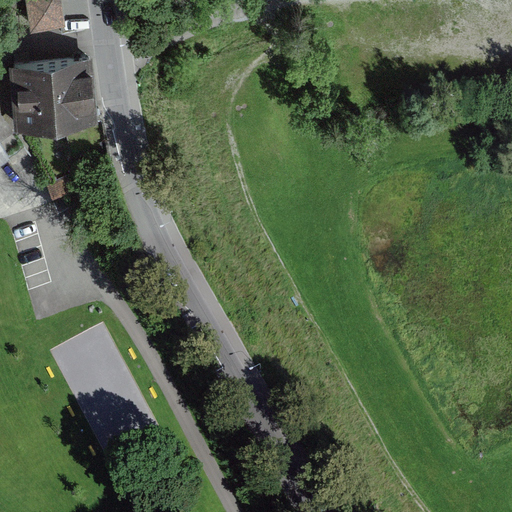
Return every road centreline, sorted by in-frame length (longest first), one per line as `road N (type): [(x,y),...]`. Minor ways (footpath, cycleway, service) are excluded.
road 1 (track): [(278,6),(276,51),(234,76),(224,114),(265,235),(393,458),(433,511)]
road 2 (residential): [(316,511),(137,200),(102,0)]
road 3 (track): [(301,0),(110,64)]
